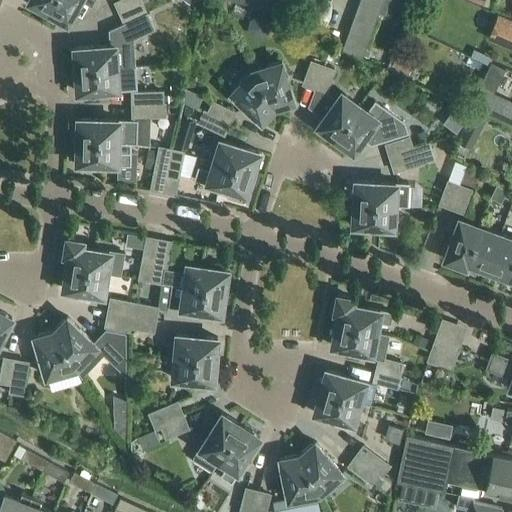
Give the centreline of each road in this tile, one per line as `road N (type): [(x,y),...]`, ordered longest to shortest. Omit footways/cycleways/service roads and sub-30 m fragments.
road 1 (residential): [(253,241),(384,276),(511,323)]
road 2 (residential): [(53,201),(253,241)]
road 3 (residential): [(53,201),(49,59),(6,32)]
road 4 (residential): [(253,241),(237,372),(285,387)]
road 5 (residential): [(253,241),(282,154),(328,173)]
road 6 (residential): [(53,201),(44,280),(0,274)]
